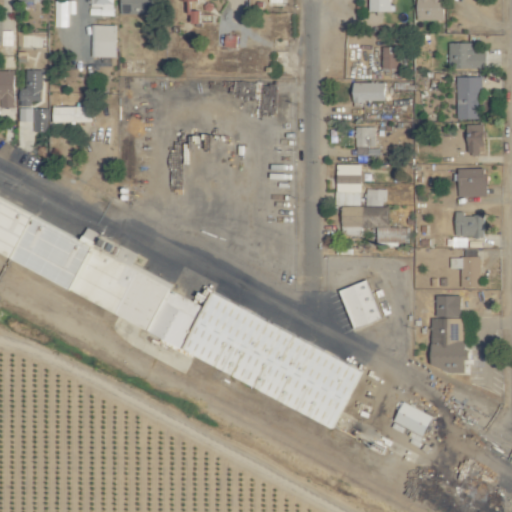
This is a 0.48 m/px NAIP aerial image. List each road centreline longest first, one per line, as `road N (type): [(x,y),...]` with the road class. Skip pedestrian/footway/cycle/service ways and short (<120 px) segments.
road 1 (residential): [(511,434),(0,168)]
road 2 (residential): [(309,0),(311,327)]
